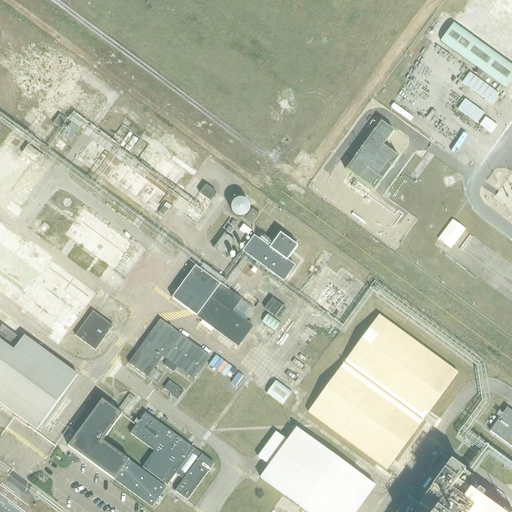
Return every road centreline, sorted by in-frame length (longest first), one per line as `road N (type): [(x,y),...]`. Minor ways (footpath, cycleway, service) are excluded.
road 1 (track): [(54,0),(282,168)]
road 2 (unknown): [(0,211),(117,292),(152,298)]
road 3 (unknown): [(309,114),(402,0)]
road 4 (unknown): [(0,304),(71,357),(104,362)]
